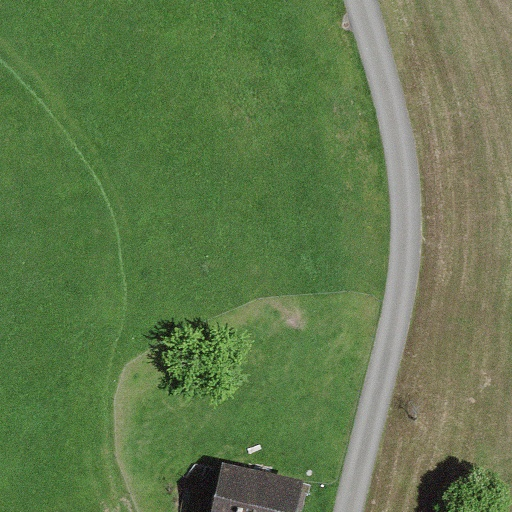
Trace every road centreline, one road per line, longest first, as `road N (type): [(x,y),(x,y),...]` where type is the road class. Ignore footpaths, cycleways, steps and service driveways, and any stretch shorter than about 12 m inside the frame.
road 1 (unclassified): [(347,511),(406,247),(400,151),(360,0)]
road 2 (track): [(134,511),(108,398),(112,262),(65,99)]
